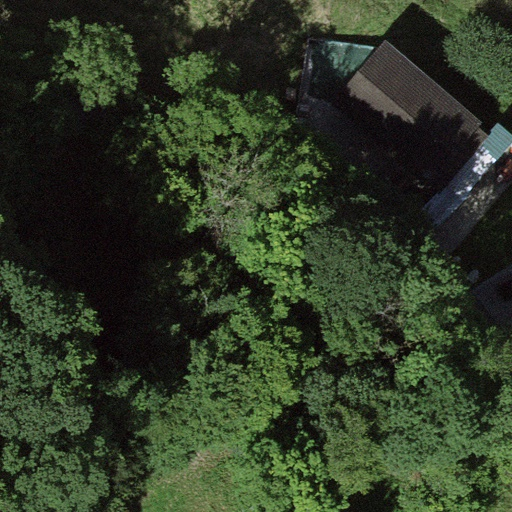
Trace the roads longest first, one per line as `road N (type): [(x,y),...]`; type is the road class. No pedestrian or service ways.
road 1 (residential): [(146,125),(346,190),(478,305),(511,393)]
road 2 (track): [(0,92),(146,125)]
